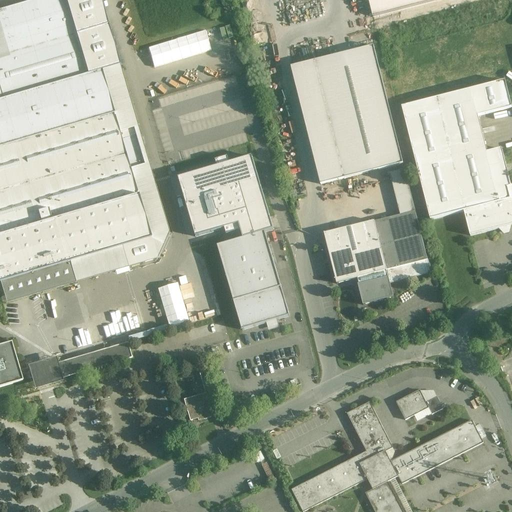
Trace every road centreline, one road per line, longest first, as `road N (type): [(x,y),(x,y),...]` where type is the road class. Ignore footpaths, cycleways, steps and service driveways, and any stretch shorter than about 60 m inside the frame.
road 1 (unclassified): [(88,511),(347,379),(446,349)]
road 2 (unknown): [(258,0),(306,179),(308,215),(387,195)]
